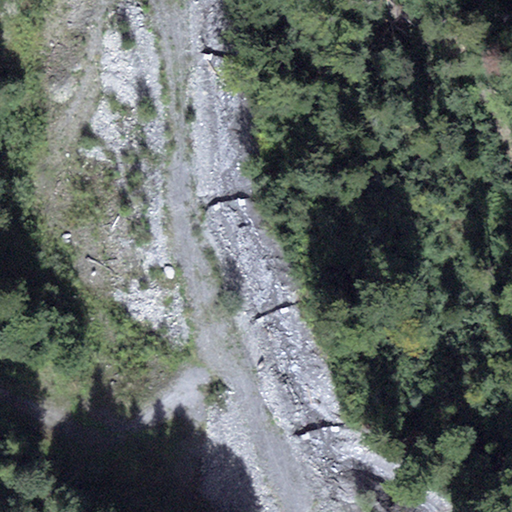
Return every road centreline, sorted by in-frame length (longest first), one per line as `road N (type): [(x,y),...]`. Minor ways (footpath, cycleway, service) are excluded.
road 1 (track): [(151,0),(169,51),(186,244),(206,319),(221,364),(301,511)]
road 2 (track): [(0,399),(105,440),(160,417),(221,364)]
road 3 (track): [(483,0),(482,81),(511,158)]
